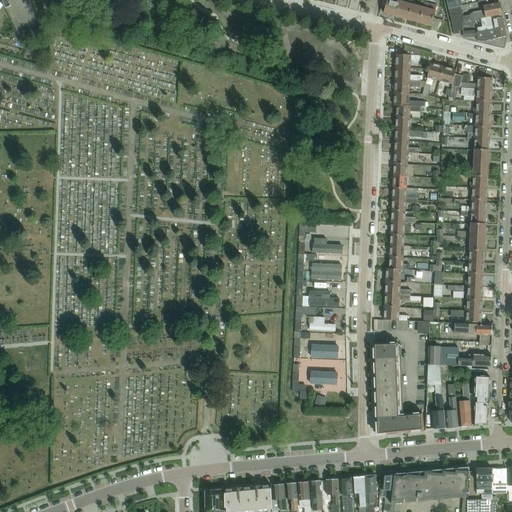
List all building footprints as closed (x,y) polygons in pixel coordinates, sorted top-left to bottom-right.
[(1,0),(6,9),(11,6),(9,2),(11,0),(1,0)] [(396,17),(399,0),(381,0),(380,6),(385,7),(384,14),(396,17)] [(407,20),(411,5),(412,0),(399,0),(396,17),(407,20)] [(436,5),(424,2),(424,3),(422,8),(419,23),(431,26),(436,5)] [(501,15),(499,3),(483,6),(484,11),(469,14),(470,15),(462,17),(460,7),(448,9),(451,25),(473,20),(501,15)] [(419,23),(422,8),(411,5),(407,20),(419,23)] [(24,32),(11,6),(6,9),(20,38),(32,32),(30,29),(24,32)] [(477,28),(478,32),(504,27),(502,17),(485,20),(486,26),(477,28)] [(474,23),(473,20),(451,25),(452,35),(459,33),(458,31),(462,30),(462,26),(474,23)] [(505,37),(504,27),(478,32),(475,32),(476,37),(477,41),(482,42),(505,37)] [(404,55),(396,55),(395,66),(409,67),(410,60),(420,61),(420,51),(404,47),(404,55)] [(443,67),(430,64),(427,78),(439,82),(443,67)] [(452,85),(454,75),(455,70),(443,67),(439,82),(452,85)] [(409,70),(395,69),(395,80),(419,82),(419,81),(425,82),(426,77),(420,75),(409,75),(409,70)] [(491,90),(492,79),(477,78),(477,84),(471,84),(460,84),(462,77),(454,75),(452,85),(451,87),(456,88),(461,88),(491,90)] [(419,88),(419,82),(395,80),(394,93),(417,94),(417,88),(419,88)] [(490,101),(491,90),(461,88),(461,95),(476,96),(476,100),(490,101)] [(409,95),(394,94),(394,106),(397,106),(408,107),(418,107),(418,102),(408,102),(409,95)] [(471,106),(472,96),(462,95),(461,105),(471,106)] [(490,114),(490,101),(476,100),(476,109),(473,109),(473,114),(490,114)] [(420,107),(418,107),(408,107),(397,106),(396,117),(410,117),(410,112),(420,112),(420,107)] [(489,128),(490,114),(473,114),(468,114),(468,119),(475,119),(475,127),(489,128)] [(409,119),(396,119),(396,129),(409,130),(409,119)] [(489,139),(489,128),(475,127),(475,133),(468,133),(468,138),(472,138),(489,139)] [(409,132),(409,130),(396,129),(395,140),(409,141),(409,137),(427,138),(428,133),(409,132)] [(488,150),(489,139),(472,138),(472,143),(474,143),(474,149),(488,150)] [(409,143),(395,142),(394,152),(408,153),(418,154),(418,149),(408,148),(409,143)] [(487,164),(488,153),(488,150),(474,149),(474,158),(471,158),(471,163),(487,164)] [(408,164),(408,153),(394,152),(394,163),(408,164)] [(487,175),(487,164),(471,163),(471,168),(473,168),(473,176),(487,177),(487,175)] [(408,166),(394,165),(393,176),(407,177),(408,166)] [(407,187),(407,177),(393,176),(393,186),(407,187)] [(486,188),(487,177),(473,176),(472,183),(470,183),(470,188),(486,188)] [(393,188),(393,189),(392,199),(406,199),(417,200),(418,194),(406,194),(406,189),(393,188)] [(486,199),(486,188),(470,188),(469,192),(472,192),(472,199),(486,199)] [(405,211),(406,199),(392,199),(392,210),(405,211)] [(485,213),(486,199),(472,199),(471,207),(469,207),(469,212),(485,213)] [(392,212),(391,222),(405,223),(411,223),(415,223),(415,217),(405,217),(405,213),(392,212)] [(485,224),(485,213),(469,212),(468,217),(468,221),(471,221),(470,224),(484,224),(485,224)] [(410,234),(411,223),(405,223),(391,222),(391,234),(404,234),(404,233),(410,234)] [(484,238),(484,227),(484,224),(470,224),(470,228),(468,228),(468,232),(459,232),(458,236),(467,237),(484,238)] [(304,255),(305,235),(305,234),(312,235),(312,227),(299,227),(298,254),(304,255)] [(347,257),(348,240),(348,237),(313,235),(312,255),(347,257)] [(404,236),(391,236),(390,246),(403,247),(404,236)] [(483,249),(484,238),(467,237),(467,242),(470,242),(469,248),(469,250),(483,251),(483,249)] [(403,257),(403,247),(390,246),(390,257),(403,257)] [(483,262),(483,253),(483,251),(469,250),(469,257),(466,257),(466,262),(483,262)] [(412,264),(427,264),(427,252),(412,253),(412,264)] [(389,259),(389,269),(401,270),(409,270),(409,265),(403,264),(403,259),(389,259)] [(347,263),(339,262),(312,261),(311,281),(346,283),(347,263)] [(482,274),(483,262),(466,262),(466,267),(468,267),(468,273),(482,274)] [(400,281),(401,270),(389,269),(386,269),(386,281),(400,281)] [(444,273),(435,272),(434,285),(442,285),(443,285),(444,273)] [(482,287),(482,276),(482,274),(468,273),(468,281),(465,281),(465,286),(482,287)] [(385,283),(385,294),(400,295),(410,296),(410,290),(400,290),(400,283),(385,283)] [(442,297),(443,285),(434,285),(433,297),(442,297)] [(481,300),(482,287),(465,286),(465,291),(467,291),(467,300),(481,300)] [(344,309),(345,293),(345,289),(310,287),(309,307),(316,307),(344,309)] [(410,296),(400,295),(385,294),(384,306),(399,307),(399,300),(409,301),(410,296)] [(480,312),(481,300),(467,300),(467,306),(464,306),(464,311),(480,312)] [(316,313),(316,308),(316,307),(309,307),(302,307),(296,306),(294,332),(300,333),(301,313),(309,313),(316,313)] [(398,321),(399,309),(384,308),(383,320),(398,321)] [(464,311),(458,311),(451,310),(450,317),(466,318),(466,322),(480,323),(480,312),(464,311)] [(344,315),(336,314),(309,313),(308,333),(343,335),(344,315)] [(419,323),(419,332),(429,332),(429,323),(419,323)] [(491,336),(492,325),(454,323),(453,334),(479,335),(491,336)] [(300,338),(305,339),(305,333),(300,333),(294,332),(294,347),(293,358),(299,359),(300,338)] [(479,335),(479,345),(491,346),(491,336),(479,335)] [(343,341),(337,340),(308,339),(307,359),(342,361),(343,341)] [(423,431),(421,413),(402,415),(402,417),(399,417),(396,343),(373,344),(373,343),(376,435),(423,431)] [(490,367),(490,355),(489,355),(489,356),(468,355),(468,359),(458,359),(458,348),(428,346),(427,364),(439,365),(452,365),(467,366),(490,367)] [(441,391),(439,365),(427,364),(426,386),(434,386),(435,397),(436,412),(431,412),(433,430),(445,429),(441,391)] [(298,384),(299,373),(299,365),(293,365),(292,392),(296,392),(302,392),(303,384),(298,384)] [(342,367),(336,366),(307,365),(307,370),(306,370),(306,385),(341,387),(342,367)] [(487,425),(488,404),(488,398),(489,377),(475,376),(474,394),(469,394),(470,403),(474,403),(473,426),(487,425)] [(468,384),(461,385),(463,401),(458,402),(458,410),(460,427),(472,426),(468,384)] [(458,427),(454,389),(448,390),(450,411),(445,411),(447,428),(458,427)] [(309,400),(309,392),(302,392),(296,392),(295,400),(309,400)] [(466,497),(469,469),(469,467),(394,474),(391,504),(394,504),(465,497),(466,497)] [(506,468),(476,469),(476,490),(484,490),(484,493),(506,493),(506,486),(506,469),(506,468)] [(383,475),(381,489),(385,490),(384,509),(390,510),(391,504),(394,474),(393,474),(383,475)] [(375,476),(364,477),(366,511),(374,511),(374,506),(376,506),(377,501),(375,476)] [(366,511),(364,477),(353,477),(354,494),(359,493),(360,507),(357,507),(357,511),(366,511)] [(353,511),(353,502),(351,478),(340,479),(341,495),(342,495),(343,511),(353,511)] [(332,511),(339,511),(337,479),(326,480),(328,495),(333,495),(333,504),(332,505),(332,511)] [(310,481),(312,497),(313,509),(323,509),(321,480),(310,481)] [(304,511),(310,511),(308,482),(298,483),(300,508),(304,507),(304,511)] [(291,511),(297,511),(296,483),(286,484),(287,500),(291,500),(291,511)] [(285,511),(284,484),(273,485),(274,501),(279,500),(280,511),(285,511)] [(244,488),(224,489),(224,511),(272,511),(271,485),(244,488)] [(224,511),(224,489),(205,491),(205,511),(224,511)] [(494,511),(495,501),(489,501),(489,500),(466,500),(465,511),(494,511)]
